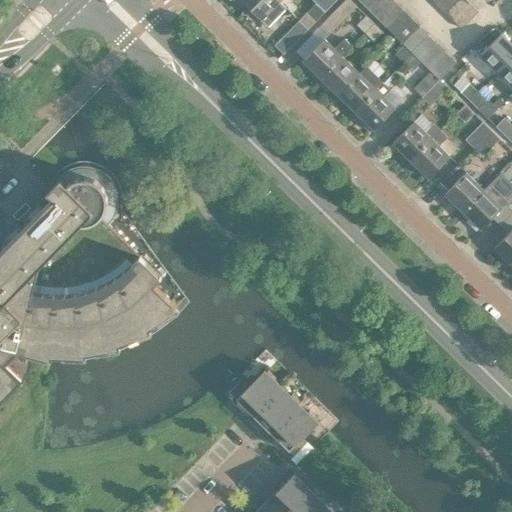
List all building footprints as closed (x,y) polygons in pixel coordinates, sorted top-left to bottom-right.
[(278,1),(276,0),(241,0),(267,25),(285,7),(278,1)] [(312,0),(324,11),(332,3),(335,0),(312,0)] [(330,32),(355,6),(349,0),(343,0),(321,23),(330,32)] [(368,10),(377,0),(360,0),(359,2),(368,10)] [(377,0),(368,10),(377,19),(393,1),(391,0),(377,0)] [(454,0),(439,0),(436,4),(444,11),(454,0)] [(466,0),(454,0),(444,11),(452,19),(468,2),(466,0)] [(402,10),(393,1),(377,19),(385,27),(402,10)] [(477,11),(468,2),(452,19),(460,28),(477,11)] [(402,10),(385,27),(393,35),(410,18),(402,10)] [(307,29),(316,20),(307,11),(298,20),(307,29)] [(364,32),(373,23),(365,15),(356,24),(364,32)] [(393,35),(402,43),(419,26),(410,18),(393,35)] [(289,47),(307,29),(298,20),(280,38),(289,47)] [(372,41),(382,32),(373,23),(364,32),(372,41)] [(427,34),(419,26),(402,43),(403,44),(410,52),(427,34)] [(496,72),(511,55),(511,44),(500,33),(479,55),(496,72)] [(435,42),(427,34),(410,52),(412,53),(418,59),(435,42)] [(302,59),(303,60),(300,63),(311,74),(313,71),(319,77),(341,55),(350,45),(343,38),(333,48),(323,38),(302,59)] [(444,51),(435,42),(418,59),(420,61),(428,69),(444,51)] [(403,63),(412,53),(410,52),(403,44),(394,54),(403,63)] [(428,69),(439,80),(456,62),(444,51),(428,69)] [(411,71),(420,61),(412,53),(403,63),(411,71)] [(337,94),(358,73),(341,55),(319,77),(337,94)] [(511,55),(496,72),(511,87),(511,55)] [(358,73),(337,94),(355,112),(376,90),(383,83),(365,65),(358,73)] [(420,96),(438,79),(429,70),(412,88),(420,96)] [(429,105),(446,87),(438,79),(420,96),(429,105)] [(376,90),(355,112),(361,118),(358,120),(369,131),(372,128),(373,129),(394,107),(382,96),(389,89),(383,83),(376,90)] [(468,100),(477,91),(468,83),(460,92),(468,100)] [(477,109),(486,100),(477,91),(468,100),(477,109)] [(464,122),(473,113),(464,104),(455,113),(464,122)] [(410,160),(439,129),(432,122),(431,124),(420,113),(392,142),(410,160)] [(503,134),(511,125),(504,117),(495,126),(503,134)] [(473,147),(490,130),(481,121),(464,139),(473,147)] [(511,142),(511,125),(503,134),(511,142)] [(439,129),(410,160),(428,177),(449,156),(448,155),(455,148),(445,138),(446,136),(439,129)] [(481,156),(499,138),(490,130),(473,147),(481,156)] [(0,399),(20,379),(3,363),(10,355),(16,349),(38,355),(38,354),(49,354),(49,355),(72,356),(72,354),(83,353),(106,349),(106,348),(116,344),(138,335),(138,334),(147,328),(166,316),(166,314),(173,307),(175,305),(154,284),(161,276),(106,222),(108,220),(110,218),(111,216),(112,213),(113,210),(114,207),(115,204),(115,201),(115,198),(115,195),(114,192),(113,189),(112,186),(111,183),(109,181),(107,178),(105,176),(102,174),(100,172),(97,171),(94,169),(91,168),(88,168),(85,167),(82,167),(79,167),(76,168),(73,169),(70,170),(67,171),(64,173),(62,175),(60,177),(0,237),(0,399)] [(444,193),(462,211),(483,189),(465,172),(444,193)] [(462,211),(480,228),(491,217),(499,225),(511,211),(511,194),(506,200),(488,183),(483,189),(462,211)] [(511,211),(499,225),(507,233),(493,247),(511,265),(511,264),(511,211)] [(275,377),(267,369),(265,371),(263,370),(248,385),(244,380),(231,394),(248,411),(244,415),(249,420),(281,387),(273,379),(275,377)] [(289,395),(281,387),(249,420),(267,437),(298,404),(298,403),(299,401),(291,393),(289,395)] [(306,412),(298,404),(267,437),(272,441),(275,438),(293,455),(306,441),(301,437),(316,421),(315,420),(316,418),(308,410),(306,412)] [(300,511),(318,511),(325,505),(293,473),(277,490),(300,511)] [(300,511),(277,490),(262,505),(269,511),(300,511)]
